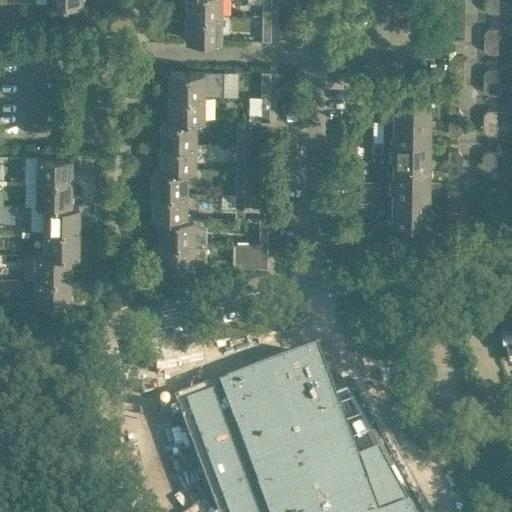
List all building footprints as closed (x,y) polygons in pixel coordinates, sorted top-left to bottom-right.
[(187,0),(187,13),(220,13),(220,0),(187,0)] [(498,10),(498,0),(484,0),(484,6),(489,10),(498,10)] [(187,13),(187,38),(220,38),(220,18),(220,13),(187,13)] [(262,14),(262,33),(271,33),(271,14),(262,14)] [(498,38),(498,26),(488,26),(484,30),(484,38),(498,38)] [(488,51),(498,51),(498,38),(484,38),(484,47),(488,51)] [(483,81),(497,81),(497,67),(488,67),(483,71),(483,81)] [(170,68),(170,93),(203,94),(223,94),(223,69),(204,68),(170,68)] [(261,69),(261,88),(270,88),(270,69),(261,69)] [(497,92),(497,81),(483,81),(483,87),(487,92),(497,92)] [(170,117),(170,118),(195,118),(195,119),(203,119),(203,118),(203,94),(170,93),(170,117)] [(261,94),(261,113),(270,113),(270,94),(261,94)] [(430,120),(431,98),(391,98),(391,99),(394,99),(393,119),(430,120)] [(463,120),(463,112),(458,107),(448,107),(448,120),(463,120)] [(497,121),(497,108),(487,107),(482,112),(482,121),(497,121)] [(161,117),(161,142),(195,142),(195,119),(195,118),(170,118),(170,117),(161,117)] [(236,119),(236,137),(245,137),(245,119),(236,119)] [(383,139),(430,140),(430,120),(393,119),(383,119),(383,139)] [(458,133),(462,128),(463,120),(448,120),(448,132),(458,133)] [(496,133),(497,121),(482,121),(482,128),(487,133),(496,133)] [(430,160),(430,140),(383,139),(383,159),(430,160)] [(161,166),(186,167),(194,167),(195,142),(161,142),(161,166)] [(236,143),(236,162),(245,162),(245,143),(236,143)] [(462,161),(462,152),(458,148),(448,148),(448,161),(462,161)] [(496,162),(496,148),(486,148),(482,153),(482,162),(496,162)] [(37,174),(37,179),(70,179),(71,154),(37,154),(37,174)] [(430,160),(383,159),(380,159),(379,180),(392,180),(429,181),(430,160)] [(457,173),(462,169),(462,161),(448,161),(447,173),(457,173)] [(496,174),(496,162),(482,162),(482,169),(486,174),(496,174)] [(153,166),(152,191),(186,191),(186,167),(161,166),(153,166)] [(236,168),(235,185),(244,185),(245,168),(236,168)] [(37,203),(37,204),(45,204),(45,203),(70,204),(70,203),(70,179),(37,179),(37,203)] [(429,201),(429,181),(392,180),(392,200),(429,201)] [(447,201),(461,201),(461,193),(457,189),(447,189),(447,201)] [(152,215),(152,216),(160,216),(160,215),(185,215),(186,191),(152,191),(152,215)] [(235,209),(235,210),(244,210),(244,192),(235,192),(235,209)] [(429,222),(429,201),(392,200),(391,220),(389,220),(389,221),(429,222)] [(456,214),(461,210),(461,201),(447,201),(447,214),(456,214)] [(31,203),(30,228),(44,228),(78,228),(78,204),(78,203),(70,203),(70,204),(45,203),(45,204),(37,204),(37,203),(31,203)] [(160,216),(159,240),(193,240),(193,216),(193,215),(185,215),(160,215),(160,216)] [(259,216),(259,235),(268,235),(268,216),(259,216)] [(44,251),(44,252),(70,253),(78,253),(78,228),(44,228),(44,251)] [(159,265),(193,265),(193,240),(159,240),(159,265)] [(236,241),(236,260),(267,260),(268,241),(259,241),(236,241)] [(36,252),(36,277),(69,277),(70,253),(44,252),(44,251),(36,251),(36,252)] [(36,282),(35,302),(69,302),(69,277),(36,277),(36,282)] [(194,405),(185,409),(223,511),(419,511),(350,383),(330,391),(316,355),(218,392),(217,392),(219,396),(206,401),(203,402),(194,405)] [(388,368),(380,369),(381,381),(390,380),(388,368)]
